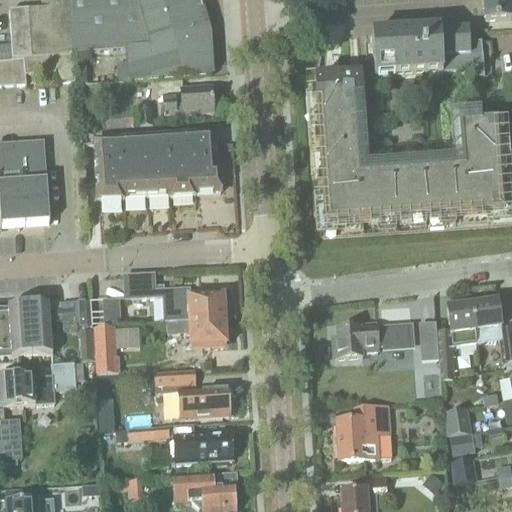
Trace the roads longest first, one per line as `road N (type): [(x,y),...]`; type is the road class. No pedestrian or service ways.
road 1 (residential): [(0,268),(268,249)]
road 2 (residential): [(272,300),(511,265)]
road 3 (tertiary): [(268,249),(252,15)]
road 4 (tertiary): [(286,511),(272,300)]
road 5 (residential): [(252,15),(457,0)]
